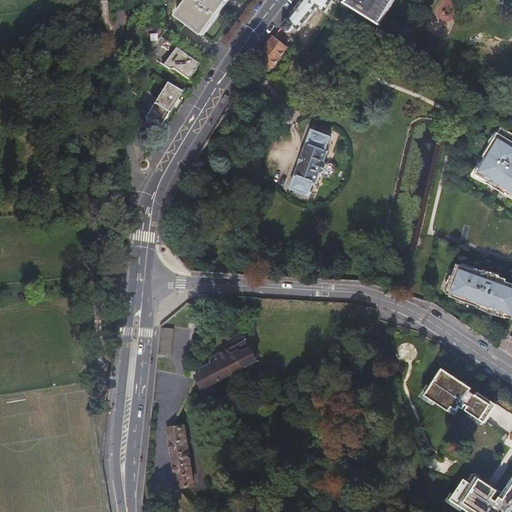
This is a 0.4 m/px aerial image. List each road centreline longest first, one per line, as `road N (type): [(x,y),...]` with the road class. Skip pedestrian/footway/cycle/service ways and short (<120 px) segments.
road 1 (residential): [(142,279),(364,294),(425,319),(511,376)]
road 2 (secondary): [(277,0),(152,198),(142,279)]
road 3 (secondary): [(128,511),(126,439),(142,279)]
